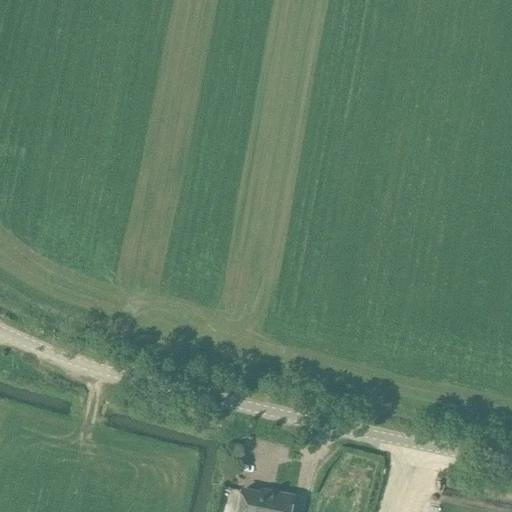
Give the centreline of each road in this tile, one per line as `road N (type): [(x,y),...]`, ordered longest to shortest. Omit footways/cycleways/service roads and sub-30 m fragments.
road 1 (unclassified): [(0,329),(98,373),(511,464)]
road 2 (track): [(175,511),(185,467),(84,442),(98,373)]
